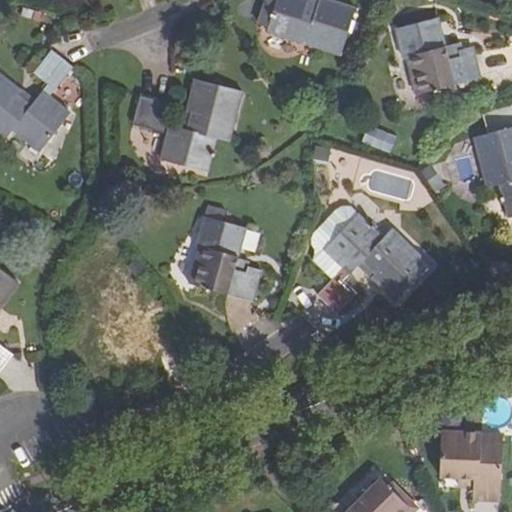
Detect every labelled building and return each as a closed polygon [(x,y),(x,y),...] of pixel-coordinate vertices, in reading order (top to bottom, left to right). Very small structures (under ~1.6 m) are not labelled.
[(310,2),(303,0),(277,0),(268,33),(341,57),(356,9),(327,0),(319,0),(317,7),(309,5),(310,2)] [(436,19),(398,29),(405,59),(409,59),(418,95),(480,79),(472,48),(459,51),(460,57),(447,60),(436,19)] [(70,71),(49,54),(33,75),(47,87),(31,108),(16,97),(18,94),(0,79),(0,138),(5,143),(13,132),(40,153),(70,115),(49,99),(70,71)] [(241,92),(196,80),(188,110),(192,111),(186,130),(161,123),(167,105),(141,98),(134,125),(168,135),(161,161),(209,172),(218,139),(228,142),(241,92)] [(507,218),(511,217),(511,128),(474,139),(486,189),(499,185),(507,218)] [(433,192),(441,187),(428,168),(420,174),(433,192)] [(376,275),(373,278),(396,300),(429,267),(391,230),(368,207),(357,208),(327,238),(324,246),(322,252),(318,257),(317,255),(313,259),(334,280),(318,296),(337,315),(357,294),(344,282),(363,262),(376,275)] [(247,229),(207,218),(197,249),(202,251),(191,286),(252,304),(262,271),(248,266),(246,273),(235,270),(247,229)] [(0,307),(18,284),(0,269),(0,372),(13,354),(0,344),(0,307)] [(126,284),(88,313),(133,372),(167,347),(147,321),(142,325),(138,318),(146,312),(126,284)] [(503,502),(505,446),(482,444),(483,435),(483,433),(446,432),(444,479),(462,479),(475,480),(475,490),(476,500),(503,502)] [(482,444),(505,446),(505,436),(483,435),(482,444)] [(401,511),(406,507),(395,495),(379,479),(345,511),(401,511)] [(462,490),(475,490),(475,480),(462,479),(462,490)] [(406,507),(411,511),(412,511),(417,508),(400,490),(395,495),(406,507)]
